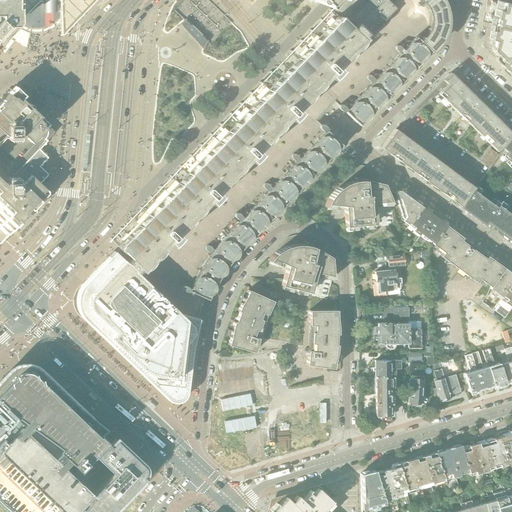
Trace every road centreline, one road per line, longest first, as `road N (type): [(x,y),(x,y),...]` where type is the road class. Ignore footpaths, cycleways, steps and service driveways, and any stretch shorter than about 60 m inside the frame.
road 1 (residential): [(196,449),(211,328),(232,278),(270,235),(314,227),(343,261),(350,455)]
road 2 (residential): [(511,258),(361,147),(455,47)]
road 3 (secondary): [(112,0),(81,45),(59,215),(0,283)]
road 4 (secondary): [(196,458),(30,300)]
road 5 (secondary): [(19,313),(179,465)]
road 6 (secondary): [(114,204),(132,39),(152,0)]
road 7 (tertiary): [(350,455),(511,408)]
road 8 (secondary): [(30,300),(114,204)]
road 9 (tertiary): [(237,500),(266,481),(350,455)]
